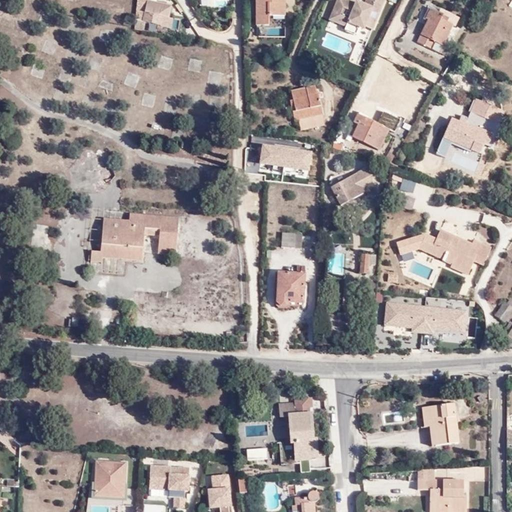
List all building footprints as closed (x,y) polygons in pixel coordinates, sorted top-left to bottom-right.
[(137,0),(135,16),(144,18),(144,22),(162,26),(163,18),(169,18),(171,6),(147,1),(146,0),(137,0)] [(257,0),(258,25),(270,25),(271,21),(286,21),(285,0),(257,0)] [(384,0),(364,0),(363,3),(361,7),(354,3),(346,0),(340,0),(338,5),(334,4),(331,12),(333,13),(330,21),(344,27),(346,23),(358,28),(363,30),(365,26),(372,29),(384,0)] [(418,41),(438,51),(442,43),(446,34),(451,37),(459,22),(437,11),(438,9),(429,5),(423,18),(428,20),(418,41)] [(346,23),(344,27),(343,29),(355,34),(358,28),(346,23)] [(450,47),(442,43),(438,51),(446,55),(450,47)] [(318,85),(295,88),(298,109),(295,109),(296,119),(300,119),(302,128),(310,127),(308,117),(324,115),(320,91),(319,92),(318,85)] [(308,117),(310,127),(326,125),(324,115),(308,117)] [(396,122),(384,117),(381,124),(358,115),(355,123),(359,125),(354,137),(381,149),(390,128),(393,130),(396,122)] [(469,125),(453,119),(444,141),(472,153),(474,151),(482,154),(484,149),(490,145),(495,135),(483,131),(482,131),(468,125),(469,125)] [(385,159),(392,163),(399,152),(391,149),(385,159)] [(265,155),(256,155),(256,169),(262,169),(262,164),(265,164),(265,155)] [(361,174),(332,187),(341,205),(369,194),(361,174)] [(420,201),(398,194),(394,207),(416,214),(420,201)] [(89,252),(88,263),(100,264),(101,259),(121,260),(141,262),(143,236),(158,237),(157,256),(174,257),(177,219),(128,215),(127,222),(101,220),(99,253),(89,252)] [(99,253),(101,220),(92,219),(89,252),(99,253)] [(396,220),(390,219),(388,233),(395,233),(396,220)] [(474,244),(442,230),(438,240),(428,236),(421,250),(432,254),(431,255),(454,265),(452,268),(470,276),(476,262),(485,266),(493,248),(476,240),(474,244)] [(282,247),(291,247),(291,232),(282,232),(282,247)] [(305,248),(305,232),(291,232),(291,247),(305,248)] [(368,274),(369,265),(370,256),(363,255),(361,273),(368,274)] [(101,259),(100,264),(88,263),(88,269),(120,271),(121,260),(101,259)] [(297,276),(278,275),(277,306),(281,309),(288,309),(291,305),(305,306),(305,268),(297,268),(297,276)] [(511,300),(509,304),(506,302),(497,317),(507,324),(511,315),(511,300)] [(467,309),(386,302),(383,329),(434,335),(434,330),(464,333),(467,309)] [(312,395),(296,396),(297,416),(291,417),(293,440),(283,441),(284,461),(309,460),(308,456),(317,455),(317,441),(313,441),(311,409),(314,408),(312,395)] [(453,404),(430,406),(431,419),(433,418),(434,424),(429,424),(431,446),(458,443),(453,404)] [(433,418),(431,419),(430,406),(422,407),(424,425),(429,424),(434,424),(433,418)] [(247,447),(247,460),(268,459),(268,446),(247,447)] [(126,461),(95,460),(94,495),(124,497),(126,461)] [(190,467),(151,464),(150,494),(173,497),(173,506),(185,507),(186,490),(190,490),(190,467)] [(421,471),(421,480),(439,481),(439,472),(421,471)] [(232,505),(229,474),(211,476),(212,487),(208,488),(210,507),(232,505)] [(246,475),(237,476),(239,494),(247,493),(246,475)] [(449,511),(450,509),(469,510),(469,495),(466,495),(466,481),(445,480),(445,481),(439,481),(421,480),(420,480),(419,489),(432,490),(431,511),(449,511)] [(318,511),(318,505),(322,501),(322,499),(322,498),(321,496),(320,495),(318,494),(316,494),(314,495),(313,496),(312,497),(294,498),(295,508),(300,508),(300,511),(318,511)]
